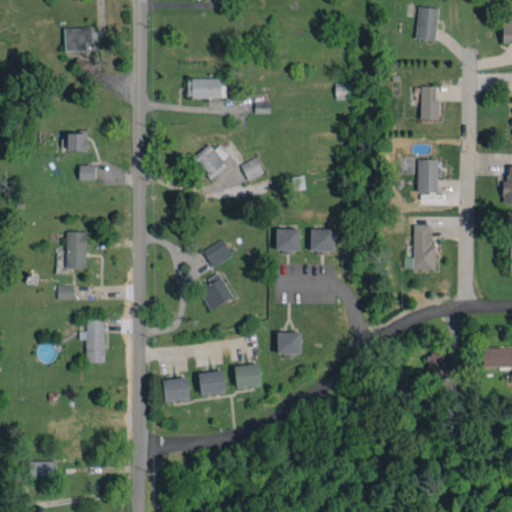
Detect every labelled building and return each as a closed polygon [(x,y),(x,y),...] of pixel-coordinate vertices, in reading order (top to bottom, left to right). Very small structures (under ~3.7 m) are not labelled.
[(439,8),(419,5),(414,37),(434,40),(439,8)] [(503,42),(511,42),(511,11),(504,12),(503,42)] [(86,43),(92,43),(92,26),(64,27),(64,50),(86,50),(86,43)] [(220,78),(187,78),(187,97),(221,97),(221,86),(220,86),(220,78)] [(334,82),(335,98),(352,98),(351,81),(334,82)] [(438,118),(438,99),(435,99),(435,86),(420,85),(420,118),(438,118)] [(87,150),(87,131),(66,131),(66,150),(87,150)] [(191,157),(201,170),(203,168),(209,176),(231,159),(219,145),(214,149),(209,143),(191,157)] [(240,163),(247,179),(263,173),(256,157),(240,163)] [(437,159),(417,158),(416,191),(436,191),(437,159)] [(78,179),(94,179),(94,164),(78,165),(78,179)] [(511,165),(504,166),(503,202),(511,202),(511,165)] [(412,257),(404,257),(403,268),(435,269),(435,244),(430,244),(430,224),(413,224),(412,257)] [(299,228),(276,228),(275,250),(299,250),(299,228)] [(333,250),(333,229),(310,228),(309,250),(333,250)] [(86,230),(66,230),(65,267),(86,267),(86,230)] [(211,267),(232,255),(222,238),(202,249),(211,267)] [(210,309),(232,296),(218,272),(207,278),(210,283),(198,290),(210,309)] [(73,284),(57,284),(57,298),(73,298),(73,284)] [(103,315),(85,316),(86,331),(78,331),(79,339),(85,339),(86,362),(104,361),(103,315)] [(300,331),(276,331),(277,353),(300,352),(300,331)] [(511,348),(483,348),(482,365),(511,366),(511,381),(511,380),(511,348)] [(426,382),(444,384),(447,354),(428,353),(426,382)] [(233,366),(236,387),(261,384),(258,362),(233,366)] [(200,394),(225,390),(222,369),(197,373),(200,394)] [(188,399),(187,377),(162,379),(164,400),(188,399)] [(29,477),(55,477),(54,460),(28,461),(29,477)]
